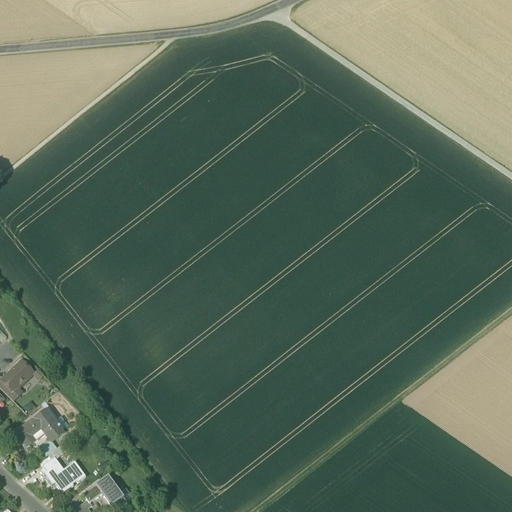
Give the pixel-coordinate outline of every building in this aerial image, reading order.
[(9,392),(14,396),(16,394),(18,391),(33,377),(21,364),(1,383),(9,392)] [(0,383),(0,390),(5,396),(9,392),(1,383),(0,383)] [(5,396),(13,405),(20,398),(16,394),(14,396),(9,392),(5,396)] [(40,431),(52,445),(63,436),(46,413),(23,430),(30,439),(40,431)] [(20,445),(25,452),(34,445),(30,439),(23,430),(16,436),(22,444),(20,445)] [(0,438),(0,441),(6,450),(14,444),(6,434),(0,438)] [(39,466),(42,471),(52,463),(48,459),(39,466)] [(54,462),(52,463),(56,469),(46,476),(44,478),(52,489),(53,489),(55,492),(57,491),(61,496),(72,488),(76,485),(77,486),(85,480),(74,465),(63,474),(61,471),(54,462)] [(42,471),(46,476),(56,469),(52,463),(42,471)] [(73,463),(61,471),(63,474),(74,465),(73,463)] [(82,498),(87,504),(89,507),(89,506),(102,497),(103,499),(103,500),(112,511),(117,511),(127,505),(108,479),(82,498)] [(72,488),(61,496),(62,498),(73,489),(72,488)]
